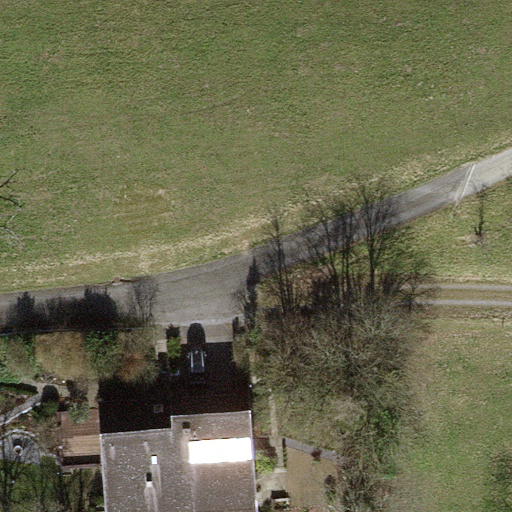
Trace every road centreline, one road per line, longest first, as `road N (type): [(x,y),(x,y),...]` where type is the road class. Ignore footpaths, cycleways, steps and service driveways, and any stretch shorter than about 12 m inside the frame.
road 1 (track): [(0,312),(179,293),(511,160)]
road 2 (track): [(179,293),(511,297)]
